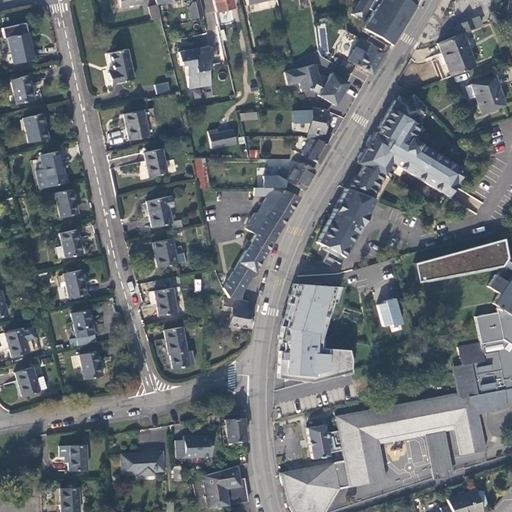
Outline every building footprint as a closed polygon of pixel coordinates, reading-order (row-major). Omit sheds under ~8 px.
[(202,16),(198,0),(189,0),(190,2),(188,7),(190,19),(202,16)] [(214,10),(233,5),(231,0),(222,0),(213,2),(214,10)] [(359,0),(351,14),(361,19),(368,8),(372,10),(361,27),(369,31),(367,34),(386,46),(388,43),(395,31),(408,10),(402,0),(359,0)] [(391,45),(415,5),(412,3),(408,10),(395,31),(388,43),(391,45)] [(156,5),(148,7),(152,20),(160,18),(156,5)] [(341,21),(340,14),(313,19),(314,26),(341,21)] [(475,17),(450,28),(453,36),(459,33),(478,25),(475,17)] [(25,33),(6,38),(12,65),(31,60),(25,33)] [(453,36),(435,43),(442,61),(448,76),(472,66),(459,33),(453,36)] [(382,52),(386,46),(367,34),(363,40),(382,52)] [(370,73),(382,52),(363,40),(359,37),(346,59),(370,73)] [(210,61),(207,47),(178,52),(181,66),(184,65),(188,88),(210,85),(205,62),(210,61)] [(109,84),(132,79),(125,48),(107,52),(111,70),(106,72),(109,84)] [(334,105),(347,83),(329,73),(324,81),(318,77),(314,64),(284,72),(287,85),(299,82),(301,92),(311,89),(317,93),(316,95),(334,105)] [(26,75),(8,79),(13,105),(31,101),(26,75)] [(468,84),(477,112),(501,105),(491,76),(468,84)] [(154,85),(156,94),(170,90),(168,81),(154,85)] [(374,133),(373,132),(363,152),(356,163),(362,166),(348,189),(369,197),(382,175),(385,176),(392,164),(439,192),(454,166),(417,144),(418,143),(410,138),(416,126),(413,124),(423,107),(411,96),(406,105),(404,104),(403,106),(393,100),(377,128),(381,131),(378,135),(374,133)] [(318,140),(320,141),(323,128),(326,111),(312,108),(306,137),(309,138),(318,140)] [(121,113),(127,139),(147,135),(141,109),(121,113)] [(240,119),(240,121),(256,120),(256,112),(240,113),(240,119)] [(40,114),(21,119),(27,143),(46,139),(40,114)] [(207,131),(211,148),(235,144),(232,130),(217,133),(216,129),(207,131)] [(319,160),(327,146),(318,140),(309,138),(300,153),(317,163),(319,160)] [(143,153),(148,177),(166,173),(160,149),(143,153)] [(259,157),(259,149),(249,149),(249,157),(259,157)] [(57,152),(39,156),(42,170),(44,180),(62,176),(57,152)] [(193,158),(196,181),(198,188),(208,188),(204,158),(193,158)] [(285,180),(301,189),(308,178),(313,170),(302,164),(294,162),(284,179),(285,180)] [(44,180),(42,170),(34,172),(38,189),(67,183),(65,175),(62,176),(44,180)] [(385,176),(382,175),(369,197),(374,199),(376,200),(389,179),(385,176)] [(255,187),(283,187),(285,180),(284,179),(255,179),(255,187)] [(259,207),(282,221),(290,208),(297,196),(283,191),(283,187),(255,187),(253,187),(253,195),(267,195),(263,201),(259,207)] [(348,189),(345,188),(315,242),(319,244),(329,249),(323,261),(330,265),(333,260),(339,263),(344,255),(374,199),(369,197),(348,189)] [(70,190),(52,194),(58,219),(75,214),(70,190)] [(145,202),(150,228),(170,224),(167,208),(172,207),(170,197),(165,198),(145,202)] [(274,234),(282,221),(259,207),(254,213),(245,228),(255,233),(250,241),(246,248),(222,286),(227,297),(236,299),(248,279),(274,234)] [(74,230),(56,234),(59,246),(52,248),(54,259),(61,257),(62,258),(79,254),(74,230)] [(150,244),(156,268),(176,263),(170,239),(150,244)] [(479,344),(476,345),(478,350),(459,357),(461,367),(454,369),(459,390),(461,399),(468,397),(473,415),(481,413),(509,407),(509,403),(511,401),(511,244),(511,246),(511,245),(511,252),(506,261),(503,259),(485,286),(497,294),(491,303),(497,306),(495,309),(496,313),(473,318),(479,344)] [(446,255),(453,276),(454,276),(448,254),(446,255)] [(425,284),(453,276),(446,255),(419,263),(422,274),(425,284)] [(78,271),(60,275),(66,299),(83,295),(78,271)] [(154,292),(159,316),(177,312),(172,288),(154,292)] [(245,309),(246,301),(236,299),(227,297),(224,296),(222,309),(230,310),(228,324),(248,327),(249,322),(251,310),(245,309)] [(273,374),(272,380),(289,382),(292,354),(306,355),(306,354),(311,355),(312,345),(308,344),(309,337),(318,337),(323,300),(295,297),(292,318),(291,326),(279,325),(273,374)] [(376,303),(381,327),(390,325),(391,330),(404,327),(397,298),(376,303)] [(87,310),(69,315),(74,339),(92,334),(87,310)] [(179,326),(162,331),(168,355),(170,354),(174,368),(190,365),(189,363),(193,362),(190,350),(185,351),(179,326)] [(21,329),(3,334),(10,359),(28,353),(25,342),(34,339),(31,328),(22,331),(21,329)] [(478,350),(476,345),(457,350),(459,357),(478,350)] [(95,352),(77,356),(82,380),(101,376),(95,352)] [(31,368),(13,373),(20,398),(38,393),(38,391),(45,389),(42,377),(34,379),(31,368)] [(325,403),(358,394),(352,371),(290,388),(295,406),(324,399),(325,403)] [(461,399),(459,390),(335,416),(337,428),(324,430),(323,425),(306,428),(308,445),(310,459),(328,456),(327,450),(340,448),(344,460),(280,473),(286,501),(292,511),(325,511),(339,488),(386,479),(377,439),(456,423),(463,456),(489,450),(481,413),(473,415),(468,397),(461,399)] [(218,421),(218,413),(217,413),(204,416),(204,425),(218,421)] [(241,418),(223,420),(225,443),(243,441),(242,423),(241,418)] [(181,441),(172,442),(173,459),(209,456),(207,437),(190,438),(190,437),(180,437),(181,441)] [(86,444),(68,445),(69,470),(87,469),(86,444)] [(233,466),(240,464),(244,463),(244,453),(227,459),(229,467),(233,466)] [(161,455),(120,456),(121,475),(137,474),(137,477),(153,476),(153,474),(162,473),(161,455)] [(221,470),(200,475),(206,508),(245,502),(242,484),(242,478),(235,480),(233,466),(229,467),(221,470)] [(78,487),(60,488),(61,504),(61,511),(75,511),(80,511),(78,487)] [(472,491),(444,500),(446,507),(447,511),(478,511),(477,509),(482,507),(483,504),(481,493),(477,492),(473,493),(472,491)]
